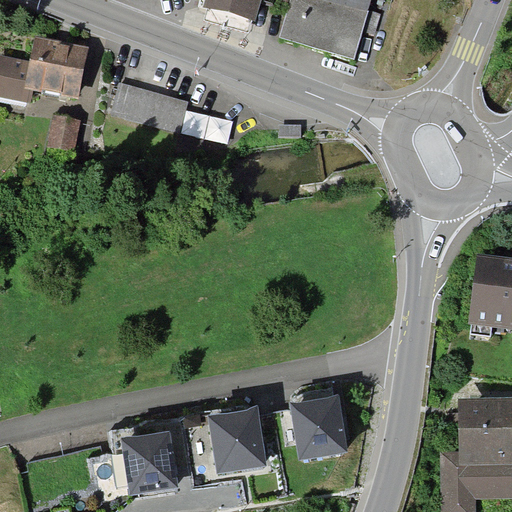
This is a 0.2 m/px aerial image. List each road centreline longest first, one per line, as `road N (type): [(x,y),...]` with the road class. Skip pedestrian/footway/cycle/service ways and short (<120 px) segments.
road 1 (residential): [(413,345),(0,436)]
road 2 (tertiary): [(67,0),(401,131)]
road 3 (tertiary): [(376,511),(413,345)]
road 4 (tertiary): [(413,345),(438,204)]
road 5 (residential): [(440,109),(491,0)]
